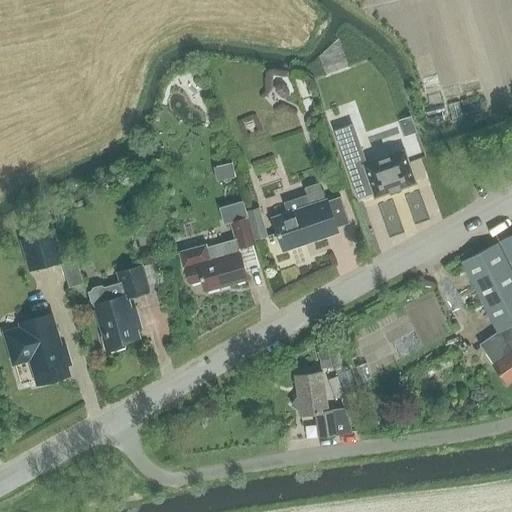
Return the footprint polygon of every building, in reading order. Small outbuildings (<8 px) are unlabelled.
[(274,91),(281,98),(286,99),(290,95),(289,91),(282,84),(278,83),(274,86),(274,91)] [(416,131),(410,116),(398,121),(404,136),(416,131)] [(358,199),(373,193),(374,197),(416,183),(408,161),(405,150),(373,161),(366,163),(352,124),(334,131),(358,199)] [(232,163),(219,166),(222,179),(235,176),(232,163)] [(337,231),(336,227),(327,200),(325,201),(319,183),(305,187),(308,194),(284,203),(288,214),(273,219),(283,249),(337,231)] [(248,217),(246,217),(242,203),(226,208),(230,222),(235,240),(207,248),(202,245),(179,252),(182,263),(186,265),(186,267),(185,267),(190,283),(202,280),(205,291),(248,279),(239,248),(255,243),(248,217)] [(268,237),(259,208),(246,211),(255,241),(268,237)] [(20,240),(28,272),(63,263),(54,231),(20,240)] [(511,234),(500,241),(511,263),(511,234)] [(493,364),(506,383),(511,379),(511,271),(497,243),(462,261),(497,331),(479,344),(493,364)] [(61,264),(68,287),(83,283),(76,259),(64,263),(61,264)] [(93,307),(102,337),(106,351),(125,345),(124,342),(138,337),(134,324),(139,323),(134,308),(132,309),(129,298),(150,292),(143,265),(116,273),(119,283),(104,287),(101,285),(92,288),(90,290),(87,291),(92,307),(93,307)] [(12,367),(31,361),(38,384),(69,375),(65,361),(69,360),(65,346),(61,347),(56,333),(51,313),(17,323),(18,327),(2,331),(12,367)] [(326,352),(316,353),(321,369),(332,367),(326,352)] [(344,408),(334,410),(328,410),(323,371),(295,375),(298,396),(292,404),(300,410),(300,415),(315,413),(319,437),(351,432),(350,425),(344,408)] [(343,396),(336,377),(328,380),(335,399),(343,396)]
